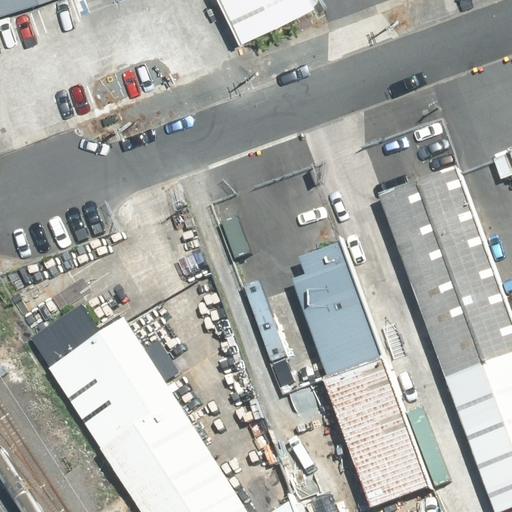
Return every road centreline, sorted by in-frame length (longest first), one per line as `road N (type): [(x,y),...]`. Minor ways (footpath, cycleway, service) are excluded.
road 1 (residential): [(10,199),(511,18)]
road 2 (unknown): [(320,87),(482,511)]
road 3 (unknown): [(0,94),(173,16)]
road 4 (unknown): [(166,0),(227,121)]
